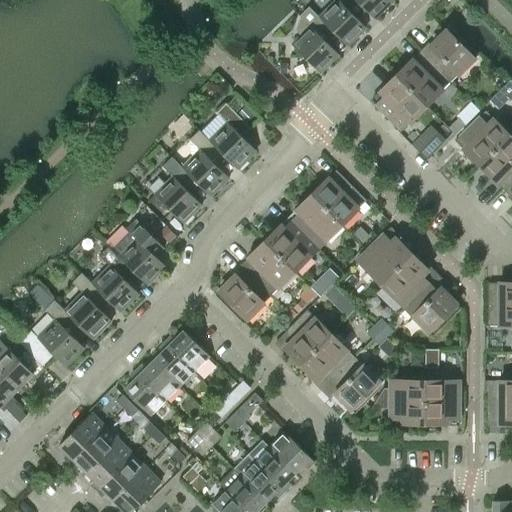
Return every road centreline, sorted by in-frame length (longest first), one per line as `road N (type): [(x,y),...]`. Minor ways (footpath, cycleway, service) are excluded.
road 1 (residential): [(419,478),(377,478),(184,287)]
road 2 (residential): [(0,470),(184,287)]
road 3 (residential): [(184,287),(205,240),(335,99)]
road 4 (residential): [(511,259),(335,99)]
road 5 (residential): [(335,99),(433,0)]
